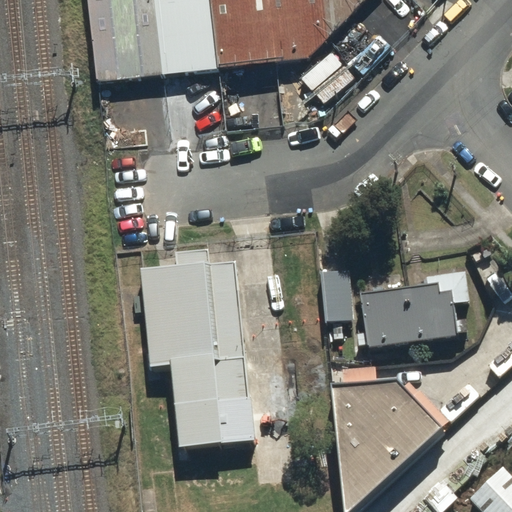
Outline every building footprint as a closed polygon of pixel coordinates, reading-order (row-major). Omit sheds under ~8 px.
[(371,0),(90,0),(100,89),(311,66),(371,0)] [(181,252),(182,266),(149,269),(157,369),(179,367),(185,449),(258,443),(243,261),(212,264),(211,250),(181,252)] [(369,293),(375,348),(458,339),(463,339),(460,305),(469,304),(474,303),(471,272),(465,273),(433,276),(434,286),(428,287),(369,293)] [(359,321),(356,278),(329,279),(331,323),(359,321)] [(352,370),(354,384),(345,385),(356,511),(364,511),(457,425),(410,379),(387,381),(386,367),(352,370)] [(511,511),(511,474),(503,465),(473,493),(490,511),(511,511)]
